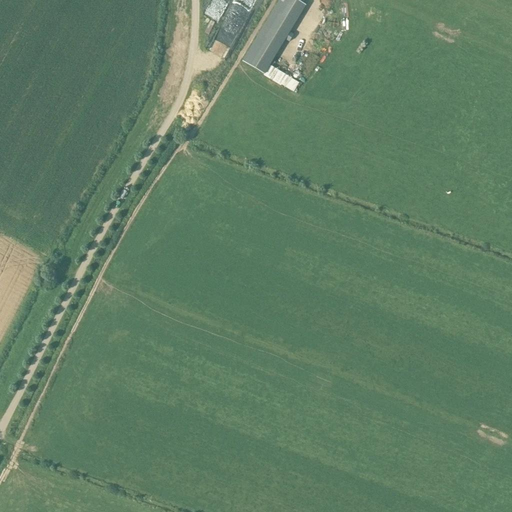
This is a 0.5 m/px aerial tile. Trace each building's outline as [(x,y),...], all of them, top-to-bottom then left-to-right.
[(208,0),(202,15),(222,24),(232,0),(208,0)] [(265,0),(230,60),(251,73),(293,3),(287,0),(265,0)] [(321,15),(280,83),(301,96),(342,27),(321,15)] [(225,19),(211,52),(226,59),(241,26),(225,19)] [(336,50),(334,61),(339,63),(342,51),(336,50)]
